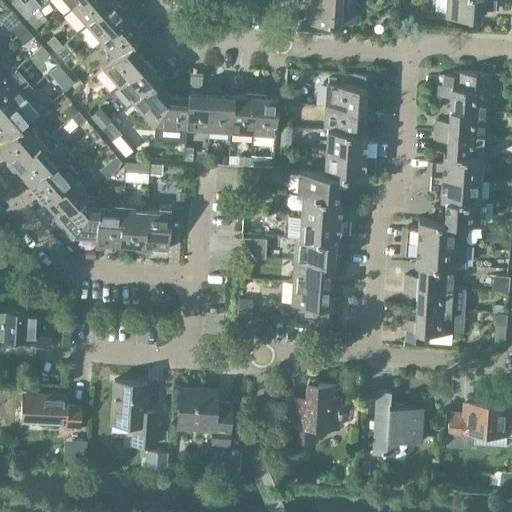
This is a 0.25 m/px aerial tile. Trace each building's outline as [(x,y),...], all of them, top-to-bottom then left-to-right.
[(35,0),(24,0),(15,8),(24,19),(36,9),(40,5),(35,0)] [(79,0),(72,7),(87,24),(113,0),(79,0)] [(102,42),(130,16),(140,7),(133,0),(124,8),(116,0),(113,0),(87,24),(102,42)] [(309,0),(308,21),(310,21),(355,24),(356,10),(347,9),(347,0),(309,0)] [(498,0),(445,0),(445,14),(480,16),(481,6),(498,7),(498,5),(498,0)] [(36,9),(24,19),(25,20),(34,30),(46,19),(36,9)] [(102,42),(115,57),(154,23),(148,17),(138,25),(130,16),(102,42)] [(11,29),(17,36),(27,28),(20,21),(11,29)] [(103,67),(118,85),(147,59),(139,50),(161,31),(154,23),(115,57),(103,67)] [(385,24),(385,36),(387,36),(396,37),(397,24),(385,24)] [(24,43),(33,35),(27,28),(17,36),(24,43)] [(52,36),(46,41),(56,51),(61,46),(52,36)] [(61,46),(56,51),(65,62),(74,53),(65,43),(61,46)] [(42,46),(33,54),(40,62),(49,54),(42,46)] [(118,85),(134,102),(157,82),(172,68),(165,60),(156,69),(147,59),(118,85)] [(0,82),(10,74),(0,62),(0,82)] [(60,66),(58,64),(49,72),(54,78),(63,70),(60,66)] [(10,74),(0,82),(0,114),(26,92),(32,87),(16,68),(10,74)] [(327,82),(325,104),(364,107),(365,94),(377,95),(379,74),(350,72),(349,83),(327,82)] [(437,84),(436,94),(450,95),(449,107),(487,110),(489,81),(489,75),(443,72),(443,85),(437,84)] [(185,129),(209,130),(212,79),(202,78),(202,91),(189,90),(188,99),(185,129)] [(209,130),(231,132),(234,93),(221,93),(222,79),(212,79),(209,130)] [(231,132),(253,133),(257,82),(247,81),(246,94),(234,93),(231,132)] [(157,82),(134,102),(155,126),(157,127),(156,136),(186,139),(186,129),(185,129),(188,99),(181,98),(181,95),(176,95),(172,99),(157,82)] [(257,82),(253,133),(275,135),(278,97),(265,96),(266,83),(257,82)] [(0,133),(0,140),(2,143),(3,144),(31,120),(42,111),(26,92),(0,114),(0,121),(6,128),(0,133)] [(72,102),(61,111),(68,119),(72,116),(78,111),(79,110),(72,102)] [(324,127),(327,127),(362,129),(362,128),(363,116),(375,118),(376,108),(364,107),(325,104),(324,127)] [(435,119),(434,129),(486,132),(487,110),(449,107),(448,120),(435,119)] [(101,108),(91,115),(102,128),(111,121),(111,120),(101,108)] [(78,111),(72,116),(80,124),(85,120),(78,111)] [(284,114),(283,124),(292,125),(293,115),(284,114)] [(6,163),(11,168),(43,141),(34,131),(38,128),(31,120),(3,144),(2,143),(0,145),(0,150),(9,161),(6,163)] [(121,132),(111,121),(102,128),(108,135),(112,140),(121,132)] [(282,135),(281,146),(291,147),(292,136),(292,125),(283,124),(282,135)] [(327,127),(325,149),(375,153),(376,139),(364,138),(365,129),(362,128),(362,129),(327,127)] [(93,129),(89,132),(95,140),(100,137),(93,129)] [(434,129),(433,138),(446,139),(446,151),(481,153),(481,154),(493,155),(493,151),(494,151),(494,150),(495,150),(496,150),(496,149),(497,149),(497,148),(498,147),(498,146),(499,145),(499,144),(499,143),(499,142),(498,141),(498,140),(498,139),(497,138),(496,137),(495,137),(495,136),(494,136),(494,133),(486,132),(434,129)] [(43,141),(11,168),(16,173),(18,172),(29,184),(63,155),(68,150),(61,142),(56,147),(55,147),(51,151),(43,141)] [(185,147),(184,160),(192,160),(193,147),(185,147)] [(325,149),(324,170),(362,173),(363,166),(374,166),(375,153),(325,149)] [(63,155),(29,184),(40,197),(38,199),(43,205),(45,203),(45,202),(74,176),(66,167),(70,164),(69,162),(74,157),(68,150),(63,155)] [(431,159),(430,173),(480,176),(481,154),(481,153),(446,151),(443,151),(442,160),(431,159)] [(219,154),(218,162),(228,163),(228,155),(219,154)] [(251,156),(251,165),(273,166),(274,156),(252,154),(251,156)] [(239,155),(238,164),(251,165),(251,156),(239,155)] [(126,163),(125,171),(138,172),(149,173),(150,164),(126,163)] [(149,173),(149,174),(161,175),(162,165),(150,164),(149,173)] [(296,192),(301,192),(335,194),(336,186),(347,187),(348,174),(362,174),(362,173),(324,170),(298,169),(296,192)] [(59,223),(61,221),(85,200),(90,195),(81,185),(85,182),(78,173),(74,176),(45,202),(45,203),(56,215),(54,217),(59,223)] [(440,197),(445,197),(478,198),(480,176),(430,173),(429,187),(440,187),(440,197)] [(96,235),(96,247),(103,248),(104,245),(120,246),(123,202),(124,187),(114,187),(113,201),(112,201),(112,207),(98,206),(96,235)] [(175,191),(174,206),(183,206),(184,192),(175,191)] [(288,196),(287,202),(291,207),(300,207),(300,214),(349,217),(350,204),(339,203),(340,194),(335,194),(301,192),(301,193),(292,193),(288,196)] [(85,200),(61,221),(70,232),(68,234),(73,238),(78,234),(96,235),(98,206),(99,196),(90,195),(85,200)] [(245,200),(244,209),(256,210),(257,197),(245,196),(245,200)] [(433,204),(433,217),(456,219),(456,220),(470,221),(482,221),(483,198),(478,198),(445,197),(444,205),(433,204)] [(137,250),(144,250),(146,209),(134,208),(134,203),(123,202),(120,246),(137,247),(137,250)] [(146,209),(144,250),(151,251),(151,248),(168,249),(170,229),(182,229),(183,206),(174,206),(160,205),(159,210),(146,209)] [(288,235),(296,235),(299,235),(298,237),(334,240),(337,240),(337,231),(348,231),(349,217),(300,214),(289,213),(288,235)] [(406,225),(406,239),(462,241),(470,225),(470,221),(456,220),(456,219),(433,217),(418,216),(418,226),(406,225)] [(486,231),(486,243),(509,245),(510,233),(486,231)] [(296,235),(294,259),(345,262),(346,252),(333,252),(334,240),(298,237),(299,235),(296,235)] [(241,244),(241,254),(264,256),(265,238),(242,236),(242,240),(241,244)] [(415,262),(418,262),(454,265),(454,263),(456,264),(464,264),(465,241),(462,241),(406,239),(405,252),(416,253),(415,262)] [(498,255),(497,266),(508,267),(509,256),(498,255)] [(239,270),(239,276),(251,277),(252,256),(241,256),(240,267),(239,270)] [(294,259),(293,281),(331,283),(332,270),(344,271),(345,262),(294,259)] [(404,273),(404,283),(455,286),(456,264),(454,263),(454,265),(418,262),(418,274),(404,273)] [(509,276),(507,276),(498,275),(497,288),(508,289),(509,276)] [(293,281),(291,303),(314,305),(313,316),(338,318),(339,307),(342,307),(343,297),(330,296),(331,283),(293,281)] [(416,294),(415,306),(463,309),(465,286),(455,286),(404,283),(403,293),(416,294)] [(237,297),(236,314),(245,314),(248,314),(249,298),(237,297)] [(494,302),(493,311),(505,311),(506,304),(494,302)] [(401,318),(401,329),(405,329),(405,339),(428,341),(451,342),(452,331),(453,329),(462,330),(463,309),(415,306),(414,319),(401,318)] [(0,336),(36,339),(36,345),(50,346),(52,322),(38,321),(38,310),(19,309),(19,310),(0,308),(0,336)] [(494,313),(493,324),(506,324),(506,314),(494,313)] [(317,329),(334,330),(334,323),(318,322),(317,329)] [(292,397),(290,438),(319,440),(320,426),(338,427),(341,395),(333,395),(333,383),(319,382),(319,380),(318,378),(317,377),(315,376),(314,376),(312,376),(309,377),(308,378),(308,379),(307,381),(306,397),(292,397)] [(114,379),(114,384),(112,421),(133,423),(132,443),(156,444),(158,410),(144,409),(146,381),(114,379)] [(180,385),(177,426),(213,428),(212,443),(228,444),(231,402),(216,401),(216,388),(180,385)] [(423,405),(390,403),(391,390),(377,389),(373,452),(394,454),(395,438),(421,439),(423,405)] [(21,420),(66,423),(65,429),(80,430),(81,405),(67,405),(67,395),(42,394),(42,393),(23,392),(21,420)] [(447,445),(470,447),(471,431),(507,433),(509,404),(490,403),(490,405),(464,403),(463,413),(449,412),(447,445)] [(75,440),(64,439),(63,460),(85,461),(86,450),(86,440),(75,440)] [(208,449),(207,465),(229,467),(229,469),(239,469),(240,450),(231,449),(230,451),(208,449)] [(146,465),(164,466),(166,466),(167,452),(147,450),(146,465)] [(361,461),(361,474),(369,474),(370,461),(361,461)] [(281,462),(280,470),(289,471),(289,463),(281,462)] [(496,470),(495,484),(508,485),(509,471),(496,470)]
